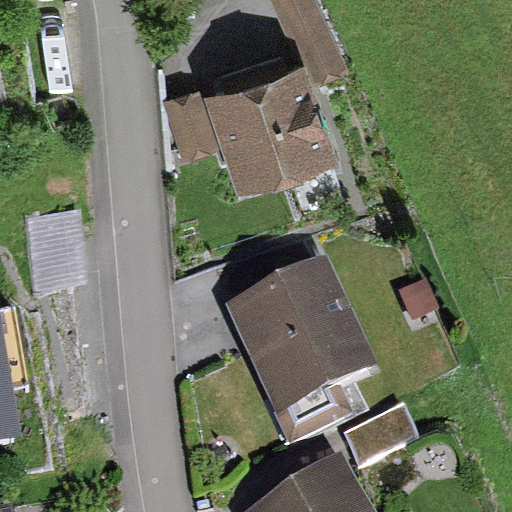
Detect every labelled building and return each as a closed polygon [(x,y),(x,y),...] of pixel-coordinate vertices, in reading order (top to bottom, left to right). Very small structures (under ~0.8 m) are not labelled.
[(318,0),(269,0),(295,55),(335,36),(318,0)] [(299,61),(212,92),(241,176),(328,146),(299,61)] [(196,93),(167,102),(182,146),(211,137),(196,93)] [(321,273),(238,312),(283,405),(365,366),(321,273)] [(0,444),(12,443),(0,372),(0,444)] [(364,466),(422,438),(408,408),(350,436),(364,466)] [(367,511),(343,471),(273,511),(367,511)]
